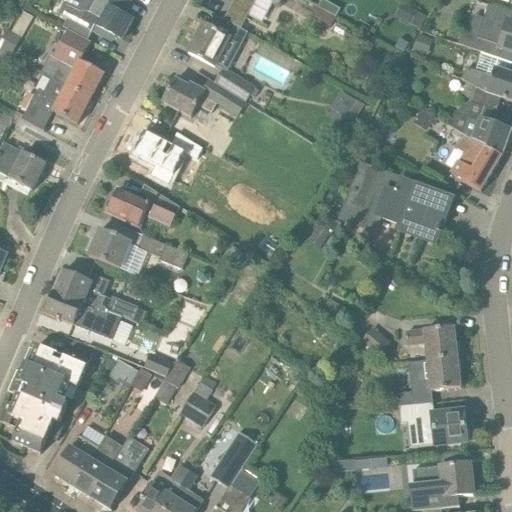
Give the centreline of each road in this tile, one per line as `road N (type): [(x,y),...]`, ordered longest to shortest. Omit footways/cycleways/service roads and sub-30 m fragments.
road 1 (residential): [(0,373),(103,124),(168,0)]
road 2 (residential): [(511,463),(495,287),(511,204)]
